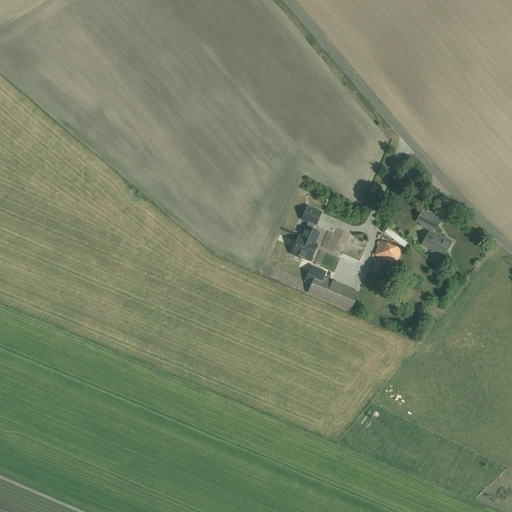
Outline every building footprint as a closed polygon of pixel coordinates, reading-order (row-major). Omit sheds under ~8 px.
[(399,183),(409,189),(417,173),(406,167),(404,171),(400,169),(397,175),(399,177),(401,178),(399,183)] [(318,245),(315,244),(319,233),(313,230),(315,225),(316,226),(321,213),(307,207),(301,220),(308,223),(306,227),(305,227),(301,237),(299,236),(291,254),(301,259),(301,257),(311,261),(318,245)] [(444,257),(451,242),(434,233),(442,218),(433,214),(432,216),(426,213),(419,225),(429,230),(421,245),(444,257)] [(388,227),(385,231),(404,245),(407,242),(388,227)] [(381,240),(374,255),(396,264),(403,250),(381,240)] [(316,274),(308,293),(350,311),(358,292),(316,274)]
